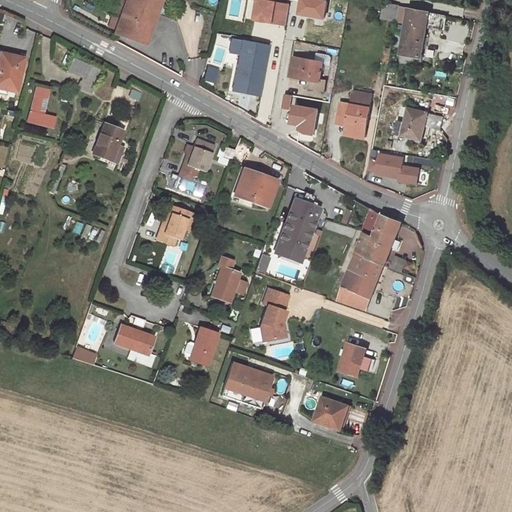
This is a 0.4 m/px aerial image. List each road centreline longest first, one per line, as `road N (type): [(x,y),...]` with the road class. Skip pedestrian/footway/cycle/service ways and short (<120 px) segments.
road 1 (unclassified): [(440,224),(374,199),(179,89)]
road 2 (residential): [(165,309),(119,289),(111,269),(179,89)]
road 3 (unclassified): [(440,224),(362,472)]
road 4 (residential): [(440,224),(489,0)]
road 5 (unclassified): [(179,89),(42,16)]
